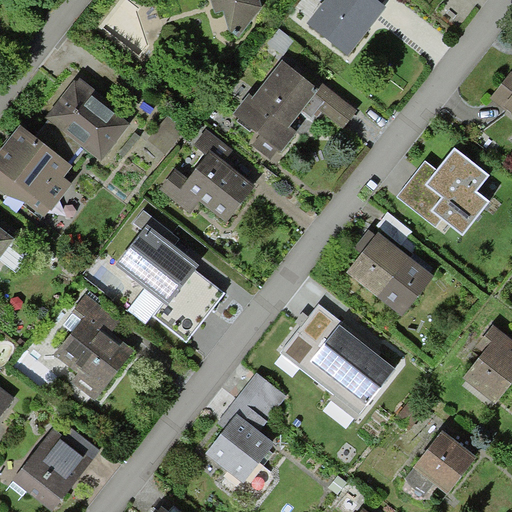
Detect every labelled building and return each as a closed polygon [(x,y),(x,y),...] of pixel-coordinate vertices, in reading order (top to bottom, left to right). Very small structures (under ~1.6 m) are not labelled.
[(211,0),(217,24),(241,32),(265,2),(264,0),(211,0)] [(351,59),(390,8),(379,0),(327,0),(307,26),(351,59)] [(344,125),(357,109),(287,52),(238,113),(282,149),(301,127),(291,119),(303,104),(314,113),(320,106),(344,125)] [(511,76),(488,106),(505,120),(510,114),(511,115),(511,76)] [(96,162),(126,122),(70,81),(40,121),(96,162)] [(170,115),(155,139),(173,149),(187,126),(170,115)] [(59,178),(68,167),(18,129),(9,141),(0,152),(0,174),(49,212),(69,185),(59,178)] [(222,160),(229,152),(204,133),(193,148),(203,156),(185,180),(173,171),(157,192),(189,215),(198,203),(225,223),(254,184),(222,160)] [(490,177),(455,149),(438,171),(426,161),(397,196),(436,227),(442,220),(463,236),(490,203),(477,193),(490,177)] [(198,267),(175,249),(182,240),(144,211),(133,224),(144,232),(115,269),(161,304),(152,316),(186,343),(223,294),(194,272),(198,267)] [(388,213),(377,227),(401,246),(412,232),(388,213)] [(0,258),(14,240),(0,229),(0,258)] [(354,250),(362,256),(347,275),(402,317),(433,278),(370,229),(354,250)] [(90,401),(130,353),(104,332),(114,320),(84,294),(67,315),(76,322),(50,353),(73,372),(65,381),(90,401)] [(360,417),(396,372),(372,353),(339,327),(343,322),(322,306),(310,322),(283,355),(360,417)] [(496,404),(511,383),(511,341),(495,328),(479,350),(486,356),(466,382),(496,404)] [(286,402),(254,377),(225,414),(232,420),(203,457),(243,488),(275,447),(260,435),(286,402)] [(0,410),(13,393),(0,383),(0,410)] [(49,511),(54,511),(97,457),(57,427),(13,483),(49,511)] [(449,494),(475,458),(442,434),(417,469),(406,483),(428,499),(438,486),(449,494)]
